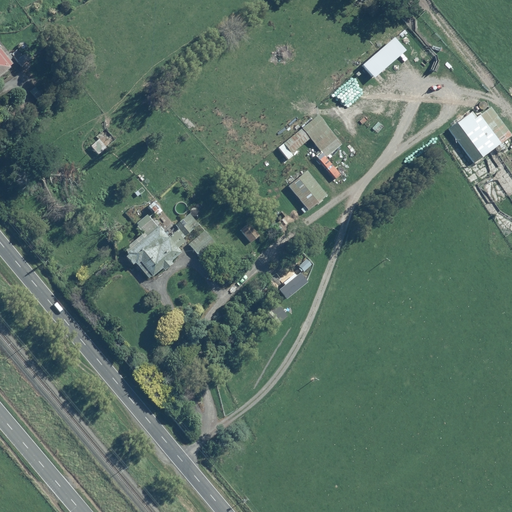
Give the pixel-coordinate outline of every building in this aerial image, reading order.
[(373,80),(404,52),(392,38),(361,66),(373,80)] [(11,60),(13,58),(20,67),(31,59),(30,57),(34,54),(27,46),(19,52),(17,49),(8,56),(11,60)] [(0,77),(10,69),(8,68),(12,65),(0,50),(0,77)] [(35,86),(29,92),(41,105),(48,100),(35,86)] [(501,144),(480,116),(477,118),(472,110),(446,129),(473,165),(501,144)] [(291,155),(309,140),(325,158),(341,145),(315,115),(276,148),(287,161),(292,157),(291,155)] [(97,140),(89,147),(97,156),(105,149),(97,140)] [(306,172),(287,187),(307,212),(326,198),(306,172)] [(152,202),(146,206),(155,218),(161,213),(152,202)] [(131,267),(135,264),(147,280),(160,270),(162,273),(172,266),(169,262),(180,254),(176,249),(184,243),(182,239),(198,226),(188,213),(173,225),(176,229),(164,238),(146,214),(133,224),(139,231),(140,230),(143,233),(123,248),(129,256),(125,258),(131,267)] [(248,222),(239,230),(250,244),(260,236),(248,222)] [(203,231),(186,244),(197,258),(214,244),(203,231)] [(278,291),(286,300),(307,283),(299,274),(296,276),(294,274),(282,284),(284,287),(278,291)] [(262,291),(270,284),(266,279),(258,285),(262,291)] [(275,326),(286,317),(274,301),(262,310),(275,326)]
